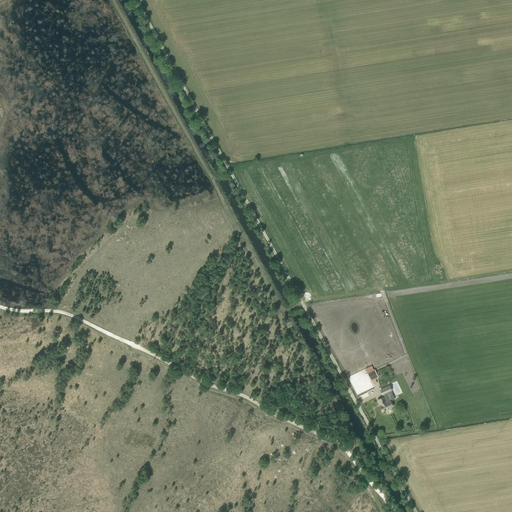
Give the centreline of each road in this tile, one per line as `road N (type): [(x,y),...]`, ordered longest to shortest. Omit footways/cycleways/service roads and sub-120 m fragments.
road 1 (track): [(392,511),(336,441),(66,315),(0,307)]
road 2 (track): [(352,397),(134,0)]
road 3 (track): [(113,0),(282,310),(301,304)]
road 4 (unclassified): [(415,511),(352,397)]
road 5 (track): [(387,292),(511,272)]
